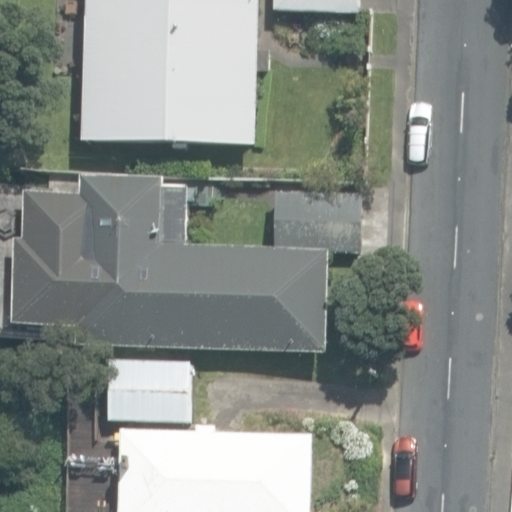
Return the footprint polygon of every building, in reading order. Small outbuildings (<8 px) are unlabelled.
[(89,0),(85,144),(259,149),(261,73),(272,74),(272,54),(261,53),(262,0),(89,0)] [(276,0),(277,15),(362,15),(361,0),(276,0)] [(79,349),(330,356),(332,263),(367,264),(369,199),(304,198),(302,251),(189,247),(190,191),(167,191),(168,180),(84,178),(79,349)] [(28,221),(55,223),(57,187),(30,185),(28,221)] [(111,424),(192,427),(195,366),(112,362),(111,424)] [(121,511),(313,511),(316,438),(219,435),(219,428),(200,428),(200,435),(124,433),(121,511)]
